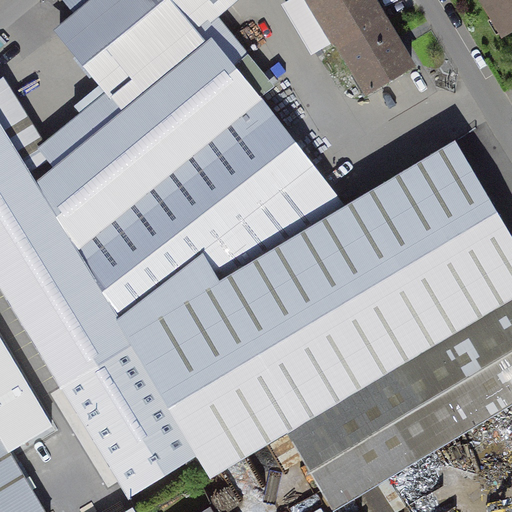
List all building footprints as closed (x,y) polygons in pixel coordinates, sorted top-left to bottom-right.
[(118,120),(225,33),(217,24),(246,0),(67,0),(66,1),(80,17),(52,40),(95,91),(118,120)] [(304,0),(284,12),(313,61),(335,48),(336,50),(338,49),(369,101),(413,75),(377,13),(368,0),(304,0)] [(511,0),(479,0),(480,2),(505,43),(511,38),(511,0)] [(269,86),(225,33),(118,120),(95,91),(70,112),(77,119),(59,133),(40,149),(54,172),(34,190),(74,258),(259,106),(254,99),(269,86)] [(0,290),(128,504),(197,463),(121,336),(74,258),(34,190),(54,172),(40,149),(0,82),(0,290)] [(259,106),(74,258),(121,336),(316,176),(290,144),(259,106)] [(197,463),(210,486),(284,442),(511,306),(511,239),(498,217),(457,148),(346,214),(316,176),(121,336),(197,463)] [(511,306),(284,442),(326,511),(343,511),(511,411),(511,306)] [(0,511),(39,511),(0,445),(0,511)]
